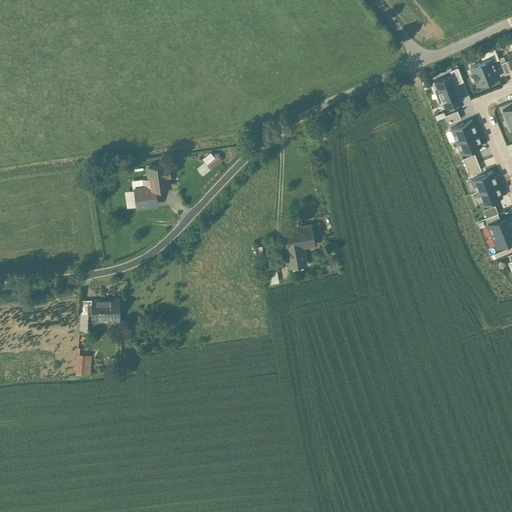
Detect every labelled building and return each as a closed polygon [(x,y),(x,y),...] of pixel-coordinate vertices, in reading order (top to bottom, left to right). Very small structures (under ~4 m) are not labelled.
[(469,65),(477,85),(500,76),(492,56),(469,65)] [(434,81),(445,106),(452,103),(453,105),(462,101),(451,74),(434,81)] [(511,104),(503,108),(511,129),(511,128),(511,104)] [(457,110),(446,115),(449,122),(460,117),(457,110)] [(450,127),(456,140),(477,132),(471,118),(450,127)] [(482,144),(477,132),(456,140),(461,153),(482,144)] [(206,161),(198,167),(203,173),(219,161),(212,151),(204,157),(206,161)] [(474,153),(463,158),(466,165),(477,160),(474,153)] [(493,165),(493,155),(481,156),(481,166),(493,165)] [(477,160),(466,165),(469,172),(480,168),(477,160)] [(166,164),(147,167),(149,179),(143,180),(145,188),(151,187),(151,188),(154,188),(169,186),(168,175),(169,172),(169,167),(166,166),(166,164)] [(493,170),(470,179),(476,191),(498,183),(493,170)] [(498,183),(476,191),(481,204),(503,196),(498,183)] [(157,203),(154,188),(151,188),(151,187),(145,188),(135,189),(137,206),(157,203)] [(494,205),(483,209),(486,217),(497,212),(494,205)] [(497,213),(485,217),(487,222),(499,217),(497,213)] [(511,216),(511,213),(486,223),(491,235),(511,226),(511,216)] [(311,223),(283,228),(287,249),(300,247),(315,244),(311,223)] [(511,226),(491,235),(496,247),(511,240),(511,226)] [(303,263),(300,247),(287,249),(289,265),(303,263)] [(271,282),(280,281),(278,269),(269,271),(271,282)] [(119,298),(92,299),(93,318),(110,317),(110,325),(119,325),(119,298)] [(88,313),(80,313),(79,331),(87,332),(88,313)] [(78,353),(77,372),(92,373),(93,354),(78,353)]
